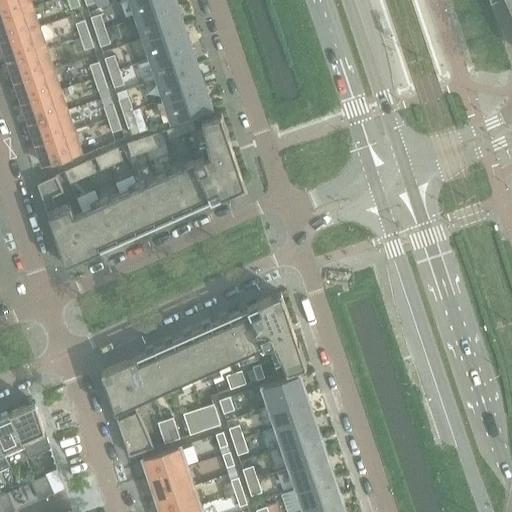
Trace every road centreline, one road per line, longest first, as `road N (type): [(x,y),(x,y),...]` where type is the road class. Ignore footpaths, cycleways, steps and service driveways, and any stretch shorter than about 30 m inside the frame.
road 1 (tertiary): [(380,198),(485,511)]
road 2 (tertiary): [(511,490),(409,185)]
road 3 (residential): [(299,250),(387,511)]
road 4 (residential): [(62,356),(299,250)]
road 5 (residential): [(282,204),(43,304)]
road 6 (residential): [(282,204),(214,0)]
road 7 (tertiary): [(317,0),(373,172)]
road 8 (tertiary): [(402,160),(349,0)]
road 9 (residential): [(43,304),(0,166)]
road 10 (residential): [(105,479),(62,356)]
